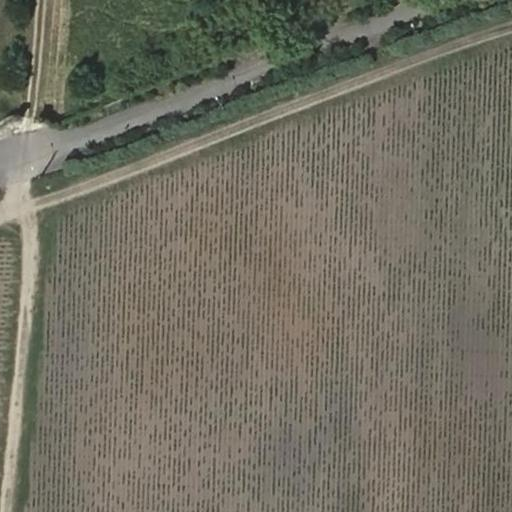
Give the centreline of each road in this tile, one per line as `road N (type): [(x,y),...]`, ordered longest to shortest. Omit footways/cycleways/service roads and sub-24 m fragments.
road 1 (track): [(511,28),(23,206)]
road 2 (track): [(28,154),(6,511)]
